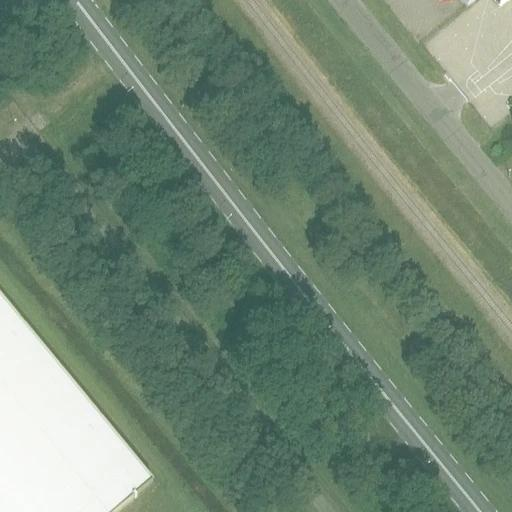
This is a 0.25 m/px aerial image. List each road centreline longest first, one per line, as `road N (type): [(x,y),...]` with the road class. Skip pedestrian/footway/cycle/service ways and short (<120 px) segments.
road 1 (tertiary): [(479,511),(74,0)]
road 2 (unclassified): [(347,0),(511,202)]
